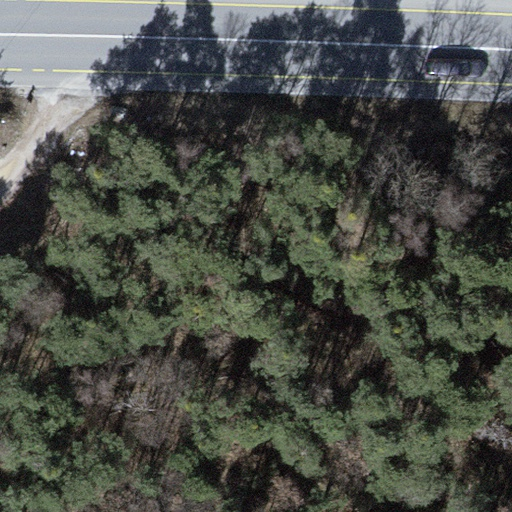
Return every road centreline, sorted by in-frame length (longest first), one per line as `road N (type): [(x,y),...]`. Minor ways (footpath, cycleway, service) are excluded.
road 1 (motorway): [(0,156),(339,162),(511,176)]
road 2 (primary): [(511,56),(0,50)]
road 3 (track): [(241,0),(0,176)]
